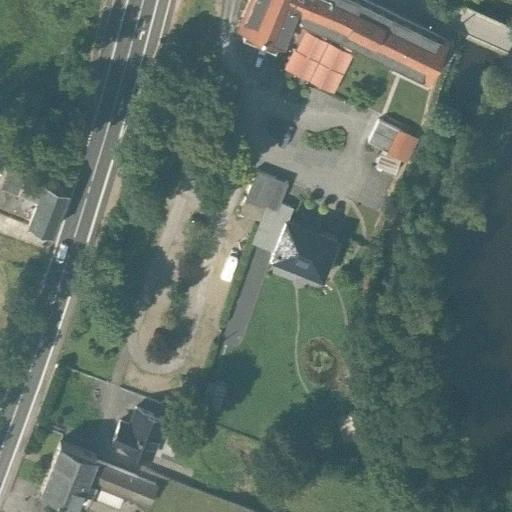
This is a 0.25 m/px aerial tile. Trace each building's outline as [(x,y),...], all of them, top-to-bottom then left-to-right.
[(371,0),(250,0),(243,20),(283,36),(287,26),(293,28),(302,23),(305,16),(333,27),(426,74),(445,37),(371,0)] [(511,128),(511,117),(500,114),(497,125),(511,130),(511,128)] [(400,129),(379,119),(369,140),(390,151),(400,129)] [(28,223),(50,232),(67,188),(6,165),(0,180),(0,183),(38,198),(28,223)] [(249,241),(274,250),(286,219),(287,219),(292,206),(280,200),(287,181),(255,169),(239,211),(257,217),(249,241)] [(334,237),(287,219),(286,219),(274,250),(272,254),(311,269),(314,268),(318,268),(322,265),(324,262),(334,237)] [(112,441),(149,456),(164,419),(136,408),(129,424),(120,420),(112,441)] [(198,419),(175,410),(169,424),(192,433),(198,419)] [(95,455),(59,441),(40,490),(76,505),(85,480),(149,505),(157,485),(93,460),(95,455)]
